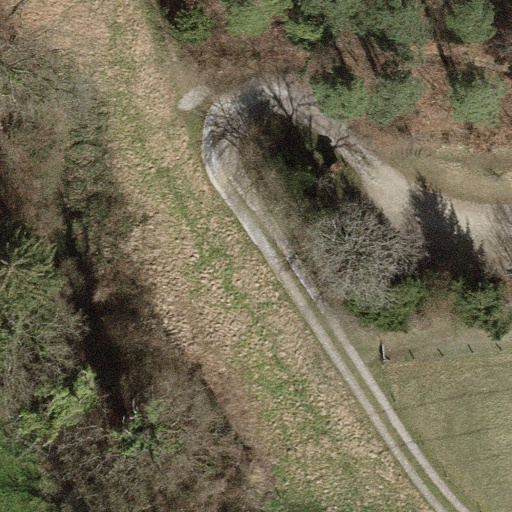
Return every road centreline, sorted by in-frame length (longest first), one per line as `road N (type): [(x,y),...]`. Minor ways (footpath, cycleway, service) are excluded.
road 1 (track): [(442,511),(227,164),(157,0)]
road 2 (track): [(511,219),(447,218),(397,198),(301,106),(235,113),(223,150)]
